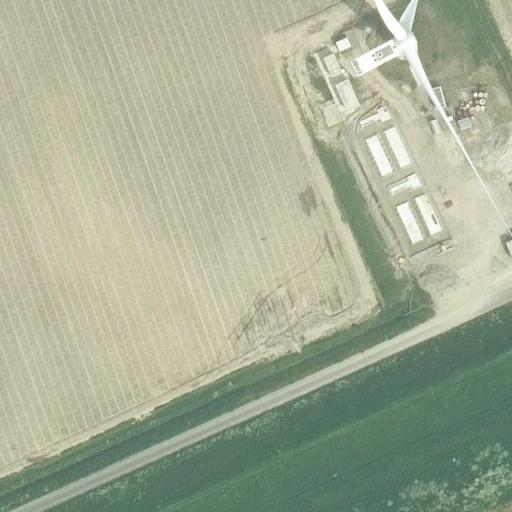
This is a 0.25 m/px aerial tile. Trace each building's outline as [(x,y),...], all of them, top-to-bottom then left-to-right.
[(394,47),(394,52),(396,56),(399,59),(404,61),(408,61),(413,59),(416,55),(417,51),(417,46),(415,42),(412,39),(408,37),(403,38),(399,40),(396,43),(394,47)] [(363,129),(376,123),(374,117),(360,123),(363,129)] [(384,135),(401,175),(412,170),(395,130),(384,135)] [(365,143),(382,183),(393,178),(376,138),(365,143)] [(393,196),(407,190),(405,184),(391,190),(393,196)] [(415,202),(432,242),(443,237),(426,197),(415,202)] [(396,210),(413,250),(424,245),(407,205),(396,210)]
